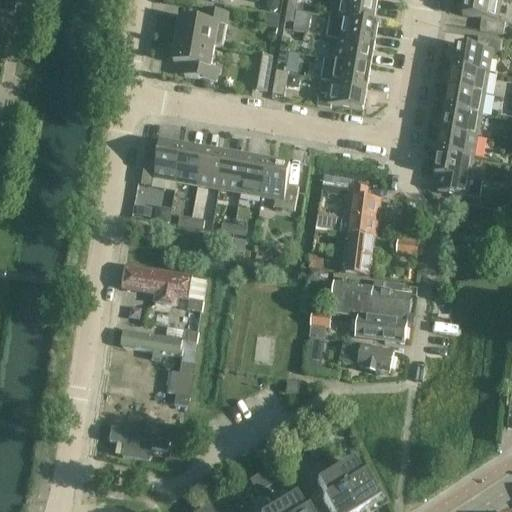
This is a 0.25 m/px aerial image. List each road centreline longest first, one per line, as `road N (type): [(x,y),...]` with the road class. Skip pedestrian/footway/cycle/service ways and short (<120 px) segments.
road 1 (residential): [(58,511),(126,96)]
road 2 (residential): [(396,143),(126,96)]
road 3 (residential): [(413,374),(435,225),(398,166),(396,143)]
road 4 (residential): [(423,0),(396,143)]
